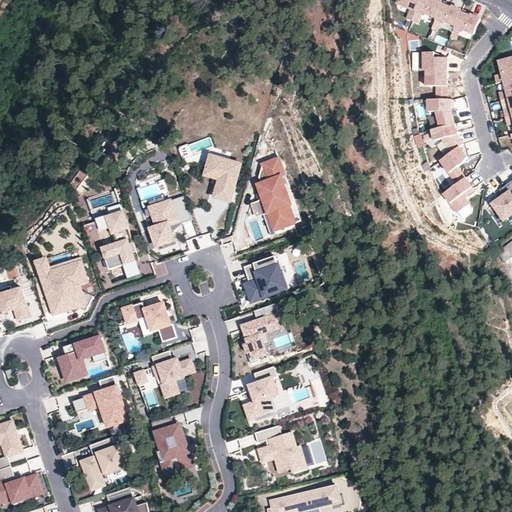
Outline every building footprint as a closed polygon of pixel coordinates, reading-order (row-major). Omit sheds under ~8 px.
[(399,0),(398,3),(408,7),(407,8),(411,10),(407,19),(413,22),(423,0),(399,0)] [(432,0),(431,0),(423,0),(413,22),(418,24),(422,15),(426,16),(427,15),(436,19),(442,5),(443,3),(435,0),(432,0)] [(451,8),(442,5),(436,19),(432,30),(437,32),(441,22),(445,24),(445,23),(455,27),(461,13),(462,11),(451,7),(451,8)] [(470,16),(461,13),(455,27),(451,38),(457,40),(460,30),(464,32),(464,31),(474,35),(481,19),(471,15),(470,16)] [(435,53),(421,53),(420,71),(427,71),(448,71),(448,58),(435,53)] [(511,59),(498,63),(501,76),(494,78),(496,84),(503,83),(511,80),(511,59)] [(448,71),(427,71),(427,86),(437,87),(437,99),(447,100),(448,71)] [(511,80),(503,83),(506,92),(498,94),(500,101),(509,99),(511,98),(511,80)] [(437,99),(429,100),(429,112),(437,112),(441,128),(454,124),(452,112),(452,100),(447,100),(437,99)] [(441,128),(432,130),(435,141),(442,139),(452,153),(464,144),(457,135),(454,124),(441,128)] [(460,147),(441,161),(457,184),(466,178),(458,168),(464,163),(467,158),(460,147)] [(242,165),(211,157),(206,176),(214,179),(220,180),(218,186),(215,198),(231,202),(242,165)] [(461,169),(468,176),(476,166),(468,160),(461,169)] [(259,186),(261,191),(264,201),(276,235),(299,229),(293,212),(295,211),(284,181),(288,180),(281,162),(263,167),(264,169),(261,180),(263,185),(259,186)] [(69,184),(79,193),(96,175),(86,166),(69,184)] [(457,184),(444,194),(457,213),(469,205),(464,198),(474,191),(466,178),(457,184)] [(504,220),(511,214),(511,193),(507,185),(500,190),(504,196),(493,204),(504,220)] [(121,204),(116,188),(87,198),(103,247),(101,248),(109,271),(126,265),(134,262),(137,262),(133,252),(136,251),(129,229),(131,229),(124,210),(123,211),(111,215),(109,208),(120,205),(121,204)] [(186,199),(152,210),(158,227),(148,230),(156,256),(179,248),(173,227),(193,221),(186,199)] [(111,215),(123,211),(120,205),(109,208),(111,215)] [(211,234),(199,238),(202,250),(215,246),(211,234)] [(511,241),(498,252),(504,260),(511,254),(511,241)] [(89,283),(77,249),(37,262),(47,293),(46,293),(54,316),(78,308),(86,311),(93,297),(82,291),(80,286),(89,283)] [(254,306),(289,294),(278,261),(246,272),(252,289),(254,294),(250,296),(254,306)] [(134,262),(126,265),(131,279),(139,276),(134,262)] [(154,265),(156,276),(165,275),(164,264),(154,265)] [(23,288),(13,291),(12,287),(0,290),(0,299),(3,310),(4,313),(15,310),(19,321),(31,317),(23,288)] [(162,343),(176,338),(171,324),(170,325),(162,303),(143,310),(141,305),(132,308),(132,306),(121,310),(126,327),(138,323),(137,322),(144,319),(150,334),(157,331),(162,343)] [(245,347),(251,367),(259,364),(258,361),(268,358),(265,349),(261,338),(267,336),(284,331),(276,307),(254,314),(258,324),(242,329),(245,338),(248,346),(245,347)] [(261,338),(265,349),(270,347),(267,336),(261,338)] [(94,363),(107,359),(100,337),(85,342),(86,346),(80,347),(79,344),(76,345),(76,343),(70,345),(72,353),(66,355),(58,357),(66,381),(86,374),(81,359),(92,356),(94,363)] [(63,347),(66,355),(72,353),(70,345),(63,347)] [(175,365),(170,351),(152,356),(156,366),(153,367),(157,379),(162,377),(165,384),(161,385),(166,398),(180,394),(176,381),(185,378),(184,376),(196,372),(191,359),(175,365)] [(11,368),(5,370),(9,381),(15,379),(11,368)] [(274,381),(279,379),(275,369),(256,376),(259,385),(248,389),(251,397),(253,396),(256,405),(254,406),(246,408),(251,422),(276,413),(272,400),(279,397),(274,381)] [(148,381),(144,370),(135,373),(139,384),(148,381)] [(113,429),(135,422),(124,388),(78,402),(82,416),(106,408),(113,429)] [(170,417),(151,423),(154,431),(153,431),(160,452),(158,452),(161,461),(160,462),(165,476),(176,472),(174,466),(181,464),(183,470),(195,466),(191,453),(189,453),(187,448),(189,447),(181,422),(173,425),(170,417)] [(0,470),(12,467),(9,457),(24,452),(14,421),(0,425),(0,442),(2,441),(8,457),(0,460),(0,470)] [(260,443),(268,440),(271,439),(273,446),(277,458),(282,473),(294,469),(296,473),(309,469),(301,446),(298,447),(293,432),(283,435),(280,426),(256,433),(260,443)] [(117,447),(113,437),(90,445),(94,455),(85,459),(87,466),(84,467),(90,482),(102,477),(97,465),(102,463),(105,473),(128,464),(121,445),(117,447)] [(265,462),(277,458),(273,446),(270,447),(261,450),(265,462)] [(15,503),(45,493),(38,474),(24,479),(22,475),(16,477),(12,466),(12,467),(0,470),(0,482),(0,483),(0,482),(0,504),(14,500),(15,503)] [(102,477),(90,482),(92,489),(105,485),(102,477)] [(130,487),(107,495),(110,505),(98,509),(98,511),(139,511),(138,506),(135,497),(134,497),(130,487)] [(339,488),(271,503),(273,511),(272,511),(320,511),(343,507),(339,488)] [(149,511),(148,503),(138,506),(139,511),(149,511)]
